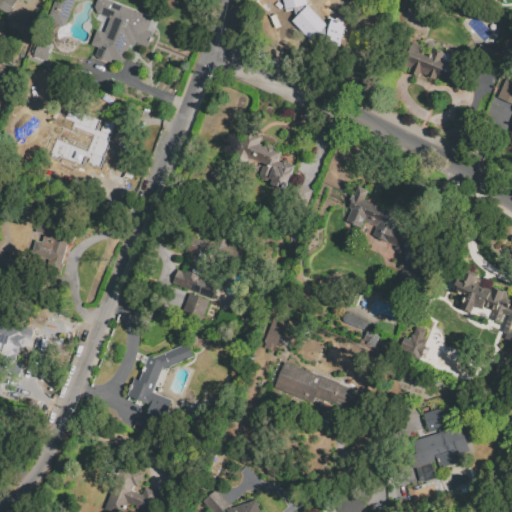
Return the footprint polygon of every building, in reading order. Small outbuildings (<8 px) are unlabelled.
[(1,0),(0,4),(0,10),(9,13),(13,0),(1,0)] [(96,0),(108,0),(152,17),(147,30),(153,32),(147,47),(135,42),(133,46),(130,45),(122,63),(112,59),(111,62),(94,56),(98,48),(90,45),(96,30),(104,33),(109,18),(92,11),(96,0)] [(287,4),(286,0),(310,0),(312,2),(303,10),(309,17),(327,21),(329,14),(345,18),(343,25),(359,29),(353,50),(304,37),(280,9),(287,4)] [(401,66),(412,42),(422,47),(421,49),(431,54),(433,48),(453,57),(451,62),(465,69),(458,85),(436,75),(435,79),(426,75),(418,76),(418,77),(409,73),(410,70),(401,66)] [(511,104),(496,96),(505,78),(511,81),(511,104)] [(56,141),(62,143),(70,123),(62,120),(67,105),(103,119),(95,140),(92,139),(87,151),(107,159),(100,178),(49,158),(56,141)] [(259,175),(257,174),(266,153),(279,158),(278,161),(282,163),(282,161),(295,166),(285,191),(270,185),(272,180),(269,179),(268,179),(267,180),(264,181),(262,180),(261,179),(260,177),(259,175)] [(404,243),(409,251),(407,266),(418,271),(412,286),(399,280),(403,270),(397,269),(398,255),(396,250),(392,248),(393,245),(372,236),(377,226),(364,220),(361,227),(346,221),(351,209),(348,208),(353,196),(355,197),(356,196),(358,195),(360,195),(362,196),(363,198),(364,200),(364,201),(385,210),(386,209),(388,209),(390,209),(391,211),(392,212),(405,217),(398,234),(392,232),(391,234),(406,240),(404,243)] [(64,264),(61,273),(29,262),(36,241),(42,243),(45,235),(34,232),(39,216),(78,229),(73,244),(68,243),(61,263),(64,264)] [(212,300),(172,284),(178,270),(186,273),(192,256),(185,253),(191,236),(202,240),(203,238),(214,243),(217,235),(229,240),(228,244),(240,248),(238,252),(240,253),(237,261),(215,252),(205,277),(219,283),(212,300)] [(16,262),(0,252),(0,275),(6,279),(16,262)] [(447,275),(460,280),(463,269),(478,274),(475,284),(490,289),(491,286),(508,291),(506,298),(511,300),(509,308),(511,309),(511,348),(502,345),(506,334),(503,333),(508,315),(503,313),(500,322),(491,320),(494,311),(483,307),(482,309),(474,306),(472,311),(462,307),(467,294),(444,286),(447,275)] [(189,293),(209,301),(200,323),(180,315),(189,293)] [(0,313),(35,323),(30,343),(22,341),(17,360),(25,362),(19,383),(0,377),(0,313)] [(273,318),(288,324),(284,333),(281,331),(278,338),(280,339),(276,347),(263,342),(273,318)] [(404,337),(409,339),(411,334),(413,335),(416,327),(426,331),(423,339),(427,340),(418,363),(397,355),(404,337)] [(162,371),(155,387),(175,395),(165,419),(148,412),(150,406),(127,396),(129,390),(128,389),(130,384),(132,384),(134,378),(138,380),(149,356),(153,358),(187,343),(193,357),(162,371)] [(273,388),(285,361),(355,391),(347,409),(332,403),(331,405),(314,397),(311,404),(273,388)] [(411,441),(417,439),(416,436),(428,432),(423,415),(442,409),(447,426),(451,425),(452,429),(461,426),(469,451),(457,455),(459,462),(438,468),(436,461),(419,467),(411,441)] [(141,495),(144,488),(157,493),(149,511),(141,511),(135,509),(136,507),(127,502),(122,511),(113,511),(104,508),(121,465),(143,474),(137,488),(133,486),(132,491),(141,495)] [(216,489),(230,506),(222,511),(210,511),(202,501),(216,489)] [(226,511),(226,510),(255,500),(259,511),(226,511)]
